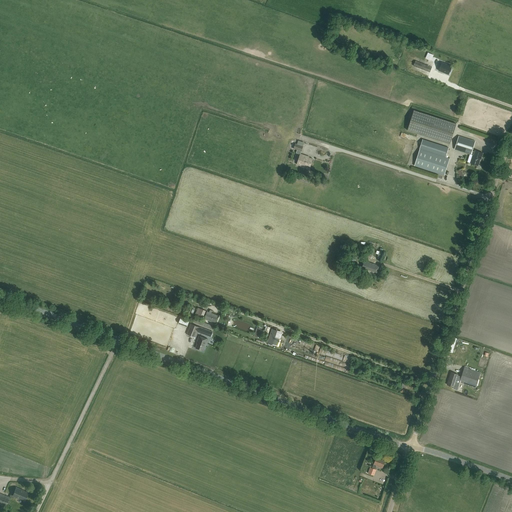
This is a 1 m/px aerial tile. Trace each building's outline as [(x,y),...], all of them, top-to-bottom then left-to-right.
[(427,59),(435,62),(437,56),(429,53),(427,59)] [(432,67),(416,61),(414,66),(430,73),(432,67)] [(439,63),(438,67),(442,68),(440,72),(448,75),(451,67),(443,64),(439,63)] [(456,124),(414,111),(408,131),(450,144),(456,124)] [(475,142),(459,136),(454,150),(471,155),(473,155),(470,163),(478,165),(480,157),(481,157),(483,153),(475,151),(475,152),(472,151),(475,142)] [(448,148),(423,140),(414,166),(444,176),(450,159),(445,157),(448,148)] [(303,146),(295,144),(294,149),(297,150),(296,153),(300,154),(297,165),(304,167),(305,166),(310,168),(313,159),(307,157),(307,156),(301,154),(303,146)] [(365,261),(362,268),(376,273),(378,266),(365,261)] [(206,311),(201,309),(199,314),(195,313),(195,315),(203,318),(206,311)] [(218,315),(207,311),(204,319),(215,323),(218,315)] [(212,332),(190,324),(186,334),(195,338),(198,332),(211,337),(212,332)] [(208,339),(199,336),(197,343),(196,348),(203,350),(205,343),(206,344),(208,339)] [(480,372),(464,367),(461,376),(458,375),(458,374),(451,372),(447,384),(454,387),(457,379),(460,380),(460,382),(475,387),(480,372)] [(385,461),(376,458),(374,465),(373,468),(371,468),(369,474),(374,475),(376,470),(375,469),(377,466),(382,468),(385,461)] [(21,490),(16,488),(13,496),(25,501),(28,493),(21,490)] [(10,497),(0,493),(0,508),(1,505),(6,507),(10,497)]
